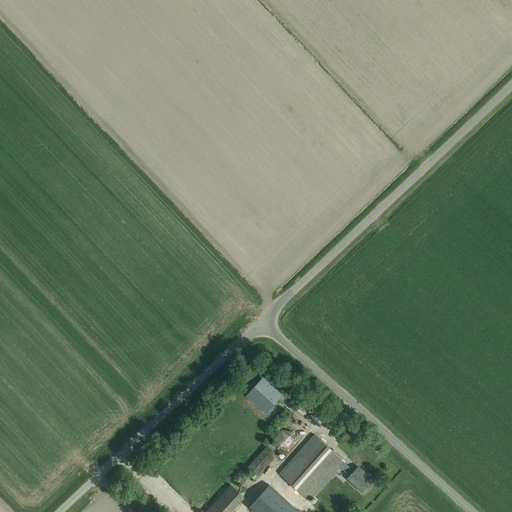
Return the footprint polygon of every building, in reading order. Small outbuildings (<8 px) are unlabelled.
[(266,411),(280,396),(262,381),(249,396),(266,411)] [(295,432),(281,436),(284,444),(297,439),(295,432)] [(344,462),(344,461),(315,434),(280,474),(309,500),(340,466),(350,476),(347,478),(363,492),(373,480),(358,467),(354,471),(344,462)] [(267,446),(248,467),(258,476),(277,454),(267,446)] [(230,484),(204,511),(232,511),(245,498),(230,484)] [(249,507),(254,511),(296,511),(298,511),(269,485),(249,507)]
